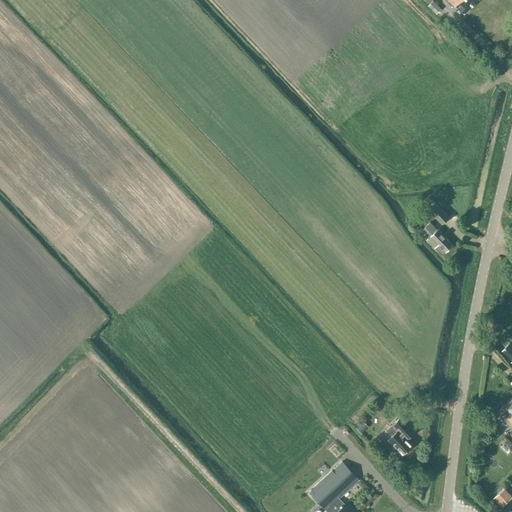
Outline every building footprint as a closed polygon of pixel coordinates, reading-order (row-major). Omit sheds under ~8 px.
[(464,14),(477,0),(447,0),(454,7),(455,6),(464,14)] [(428,6),(437,14),(441,9),(432,1),(428,6)] [(427,209),(429,211),(441,224),(449,217),(435,203),(431,199),(422,208),(425,211),(427,209)] [(422,221),(416,215),(410,220),(416,227),(422,221)] [(442,233),(437,229),(430,222),(421,231),(428,238),(427,239),(435,248),(438,244),(446,252),(452,245),(441,234),(442,233)] [(511,346),(509,344),(502,351),(511,360),(510,363),(511,364),(511,346)] [(511,397),(500,408),(508,417),(507,418),(511,423),(511,397)] [(381,416),(375,419),(378,424),(384,421),(381,416)] [(391,436),(383,445),(391,454),(397,449),(402,454),(412,445),(406,440),(416,431),(401,416),(391,425),(391,426),(386,431),(391,436)] [(359,479),(341,461),(308,492),(326,511),(353,511),(345,503),(344,503),(340,498),(359,479)] [(502,507),(511,497),(504,489),(494,498),(502,507)]
